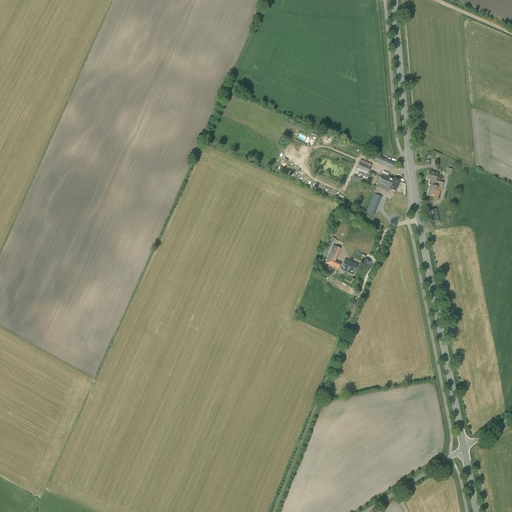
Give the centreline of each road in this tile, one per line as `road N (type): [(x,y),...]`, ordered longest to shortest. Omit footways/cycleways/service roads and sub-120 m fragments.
road 1 (track): [(391,227),(273,511)]
road 2 (secondary): [(464,447),(419,220)]
road 3 (secondary): [(419,220),(393,0)]
